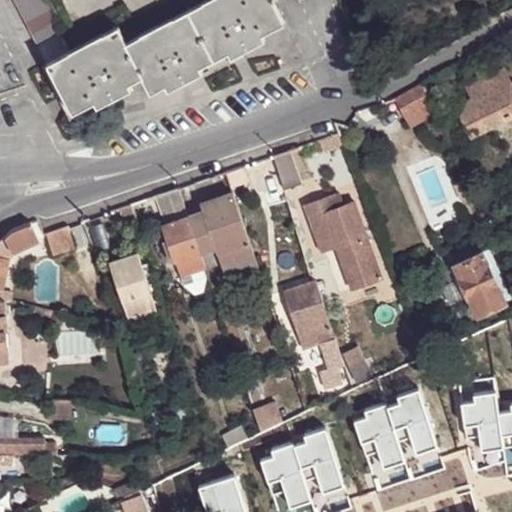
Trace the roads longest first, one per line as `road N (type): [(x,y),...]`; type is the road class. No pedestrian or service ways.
road 1 (unclassified): [(511,20),(399,79),(148,163)]
road 2 (unclassified): [(0,215),(148,163)]
road 3 (unclassified): [(148,163),(0,164)]
